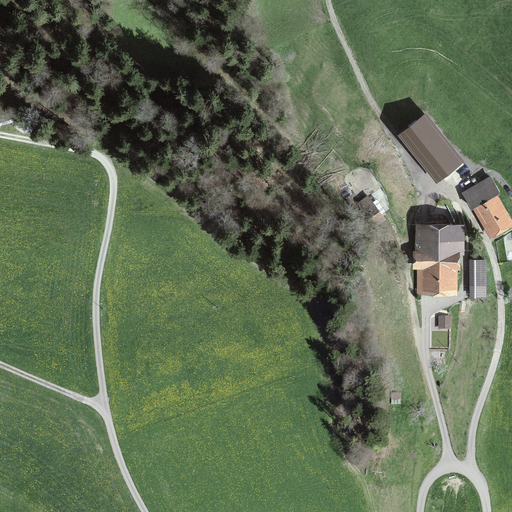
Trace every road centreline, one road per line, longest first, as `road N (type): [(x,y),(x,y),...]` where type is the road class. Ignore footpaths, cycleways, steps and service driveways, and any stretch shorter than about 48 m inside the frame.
road 1 (track): [(327,0),(384,123),(428,184),(461,202),(498,274),(497,350),(469,432),(469,471)]
road 2 (track): [(105,158),(107,233),(89,292),(100,408),(150,511)]
road 3 (track): [(428,184),(405,246),(445,436)]
road 4 (track): [(3,78),(93,135),(105,158)]
